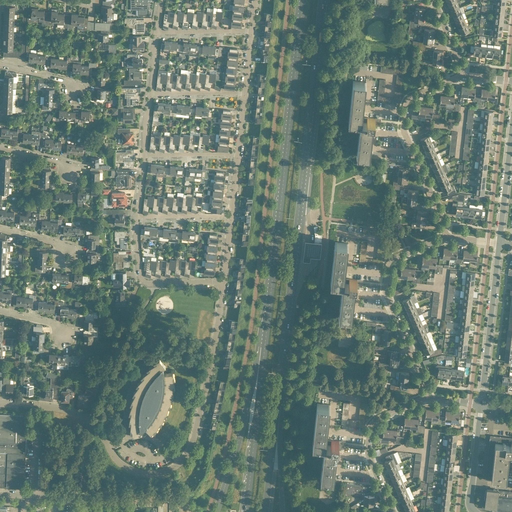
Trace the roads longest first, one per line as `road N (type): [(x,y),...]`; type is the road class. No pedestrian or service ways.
road 1 (primary): [(276,409),(321,3)]
road 2 (residential): [(0,402),(67,409),(129,468),(165,470),(191,439),(224,283)]
road 3 (primary): [(302,11),(265,332)]
road 4 (residential): [(429,398),(384,290),(391,261),(447,237)]
road 5 (residential): [(447,237),(403,119),(416,95),(463,76)]
road 6 (primary): [(265,332),(216,511)]
road 7 (primary): [(265,332),(245,511)]
road 8 (tertiary): [(480,404),(499,243)]
road 9 (residential): [(392,511),(370,460),(369,429),(390,411),(429,398)]
road 10 (residential): [(224,283),(146,282),(136,215)]
